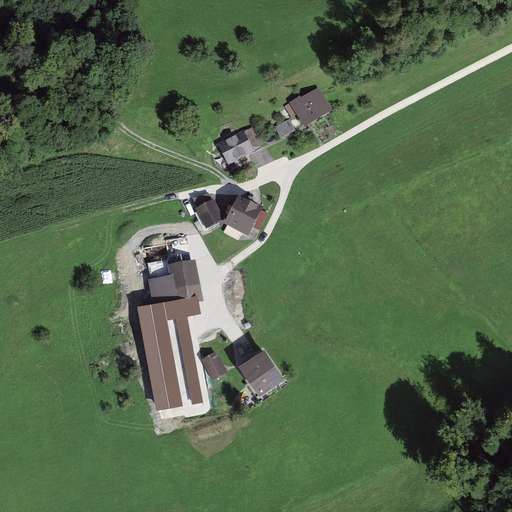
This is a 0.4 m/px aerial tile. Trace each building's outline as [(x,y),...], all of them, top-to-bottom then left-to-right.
[(318,91),(295,102),(305,122),(328,111),(318,91)] [(289,121),(279,125),(283,133),(292,129),(289,121)] [(243,130),(218,141),(227,162),(252,151),(243,130)] [(239,193),(225,221),(248,232),(261,204),(239,193)] [(212,198),(198,204),(208,228),(223,221),(212,198)] [(195,260),(169,265),(171,277),(153,280),(158,307),(202,299),(195,260)] [(265,343),(239,359),(259,391),(285,375),(265,343)] [(217,353),(204,358),(212,378),(225,373),(217,353)]
